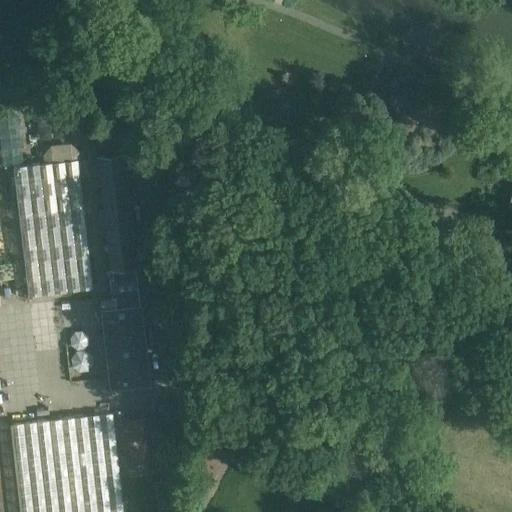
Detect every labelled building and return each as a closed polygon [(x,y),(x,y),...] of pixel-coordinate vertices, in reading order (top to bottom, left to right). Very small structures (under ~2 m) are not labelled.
[(43,163),(13,166),(28,295),(93,287),(78,158),(81,158),(80,150),(70,143),(50,145),(43,154),(43,163)] [(125,153),(96,156),(110,270),(114,308),(101,309),(110,390),(151,385),(142,305),(138,267),(125,153)] [(123,511),(113,413),(10,424),(20,511),(123,511)] [(149,416),(119,420),(125,475),(155,471),(149,416)] [(199,474),(177,511),(198,511),(214,482),(199,474)]
